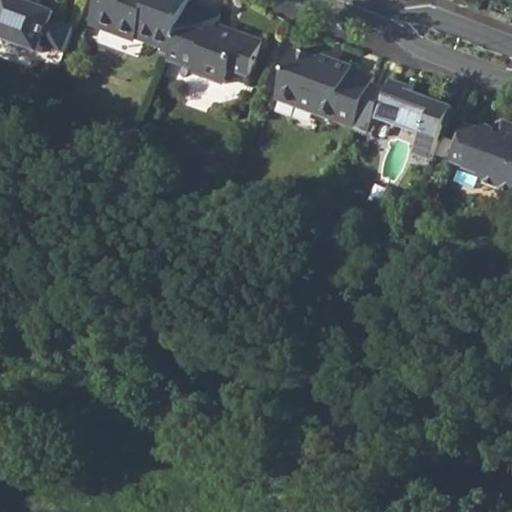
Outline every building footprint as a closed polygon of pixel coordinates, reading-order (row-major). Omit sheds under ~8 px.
[(75,27),(55,20),(58,13),(23,0),(5,0),(5,1),(0,0),(0,38),(8,41),(10,48),(20,51),(26,48),(42,54),(45,46),(66,54),(75,27)] [(163,52),(172,55),(191,3),(192,0),(101,0),(94,20),(139,37),(141,34),(166,44),(163,52)] [(200,74),(227,84),(232,71),(252,78),(266,42),(243,34),(242,37),(218,29),(223,15),(191,3),(172,55),(171,58),(197,68),(200,74)] [(319,115),(339,123),(342,115),(360,121),(374,84),(377,78),(336,60),(334,63),(297,49),(279,97),(320,112),(319,115)] [(360,121),(357,129),(375,136),(381,120),(426,136),(418,156),(435,163),(438,156),(445,137),(456,107),(410,90),(411,86),(395,80),(391,90),(374,84),(360,121)] [(339,123),(357,129),(360,121),(342,115),(339,123)] [(452,162),(468,168),(467,170),(483,176),(485,183),(511,192),(511,122),(510,122),(507,132),(500,135),(496,129),(490,126),(483,129),(467,123),(459,142),(452,162)] [(438,156),(452,162),(459,142),(445,137),(438,156)]
